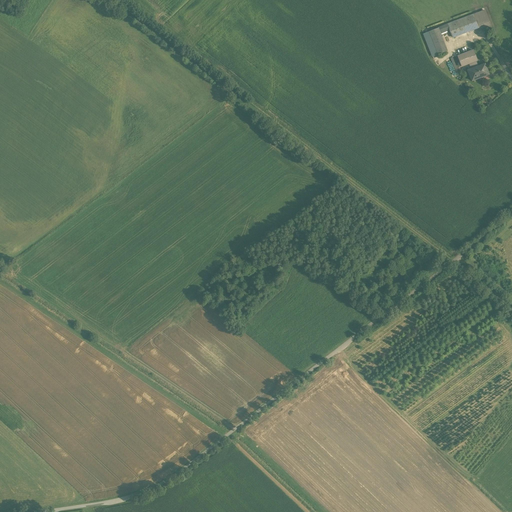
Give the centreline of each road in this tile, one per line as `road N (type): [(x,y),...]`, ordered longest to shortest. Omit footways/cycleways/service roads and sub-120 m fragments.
road 1 (unclassified): [(23,511),(113,498),(170,475),(458,255)]
road 2 (track): [(235,425),(123,343)]
